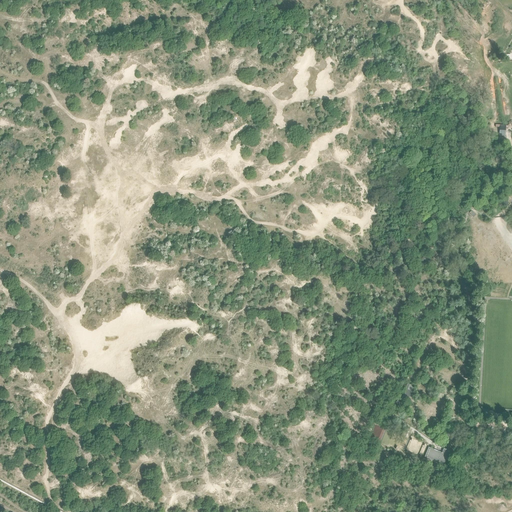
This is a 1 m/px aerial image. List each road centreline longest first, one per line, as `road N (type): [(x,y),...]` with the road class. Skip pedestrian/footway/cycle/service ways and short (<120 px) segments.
road 1 (track): [(160,190),(233,200),(255,222),(328,241),(420,297),(485,298)]
road 2 (track): [(59,317),(63,303),(118,255),(132,213),(192,171),(250,185),(254,206),(242,211)]
road 3 (track): [(403,0),(405,59),(363,64),(349,122),(333,135),(339,206),(312,236)]
road 4 (track): [(69,511),(50,499),(45,436),(78,356),(55,311),(0,269)]
road 5 (track): [(79,365),(127,333),(189,326)]
